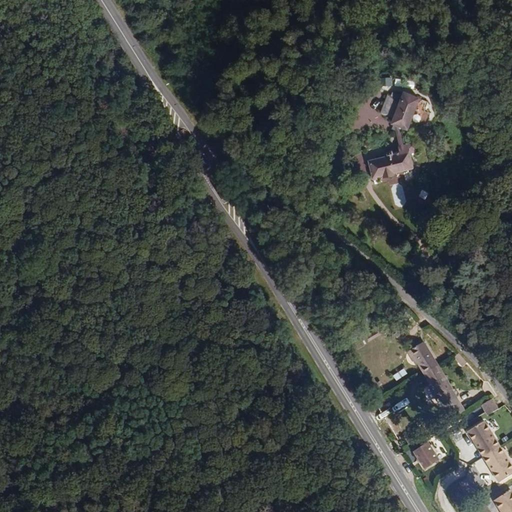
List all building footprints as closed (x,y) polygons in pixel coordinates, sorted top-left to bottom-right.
[(388,125),(398,130),(403,131),(418,100),(403,94),(399,102),(390,120),(388,125)] [(390,120),(399,102),(388,97),(379,115),(390,120)] [(400,151),(406,149),(398,130),(388,125),(400,151)] [(413,147),(406,149),(400,151),(398,152),(399,157),(396,157),(393,153),(386,155),(387,160),(370,165),(377,186),(413,174),(410,164),(418,162),(413,147)] [(390,184),(395,209),(407,206),(402,182),(390,184)] [(431,203),(426,186),(411,191),(417,207),(431,203)] [(493,307),(506,322),(511,317),(511,310),(503,300),(493,307)] [(377,325),(362,334),(367,342),(382,333),(377,325)] [(405,344),(432,388),(445,379),(419,334),(405,344)] [(454,359),(462,367),(467,363),(459,354),(454,359)] [(397,381),(408,375),(404,369),(393,375),(397,381)] [(445,379),(432,388),(447,410),(460,402),(445,379)] [(496,405),(489,395),(478,402),(485,412),(496,405)] [(485,452),(498,444),(482,419),(466,429),(477,447),(480,445),(485,452)] [(427,442),(413,451),(423,467),(437,458),(427,442)] [(511,470),(511,465),(498,444),(485,452),(490,460),(487,462),(498,480),(511,470)] [(511,511),(511,492),(509,488),(493,498),(501,511),(511,511)]
